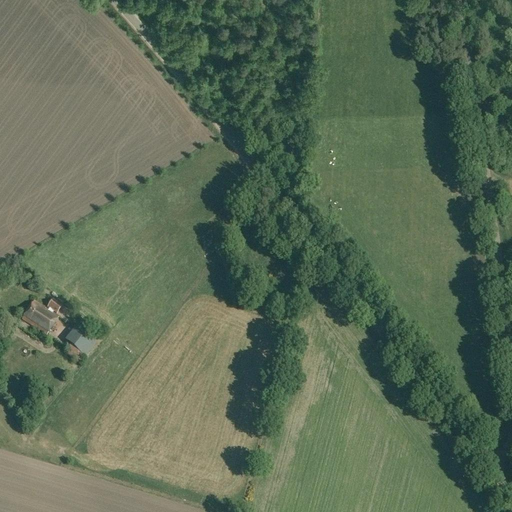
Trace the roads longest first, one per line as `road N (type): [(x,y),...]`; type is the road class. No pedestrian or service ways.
road 1 (unclassified): [(488,468),(209,108),(115,0)]
road 2 (unclassified): [(511,331),(462,0)]
